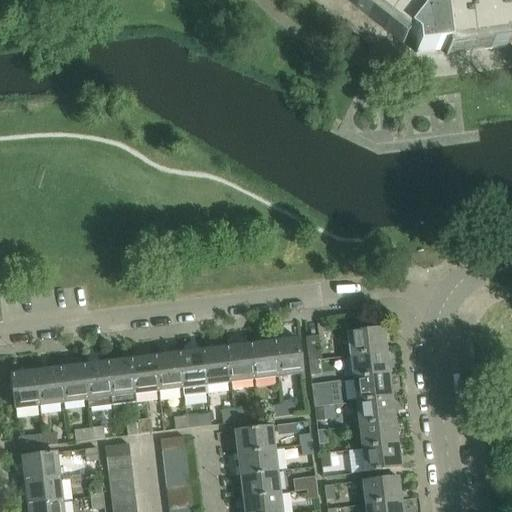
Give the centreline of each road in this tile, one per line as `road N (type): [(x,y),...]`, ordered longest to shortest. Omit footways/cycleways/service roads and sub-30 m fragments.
road 1 (residential): [(0,334),(375,288),(443,304)]
road 2 (unclassified): [(454,511),(433,341),(443,304)]
